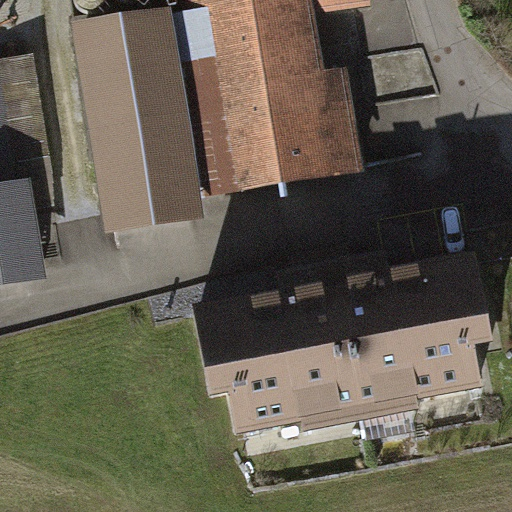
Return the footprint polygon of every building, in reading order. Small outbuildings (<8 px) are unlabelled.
[(73,0),(78,5),(86,9),(95,8),(102,3),(103,0),(73,0)] [(367,0),(189,0),(190,2),(170,5),(199,192),(363,167),(347,63),(323,67),(314,8),(367,0)] [(73,20),(106,227),(202,213),(199,192),(170,5),(73,20)] [(0,278),(47,272),(36,194),(56,191),(37,56),(0,61),(0,278)] [(475,247),(478,262),(511,256),(511,221),(471,229),(475,247)] [(276,284),(189,300),(205,389),(227,385),(236,430),(302,418),(304,428),(419,407),(417,397),(482,385),(474,341),(492,338),(478,262),(475,247),(390,263),(387,245),(273,266),(276,284)]
